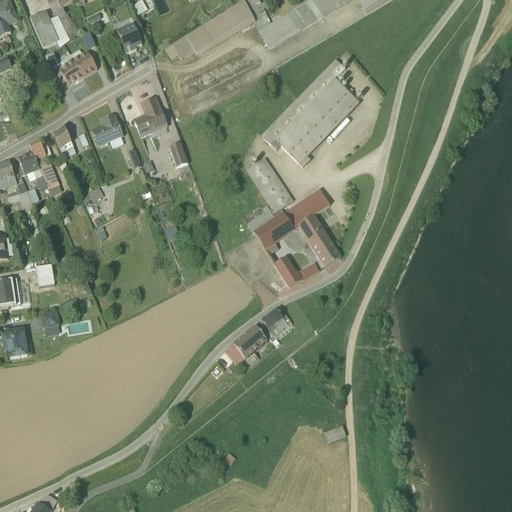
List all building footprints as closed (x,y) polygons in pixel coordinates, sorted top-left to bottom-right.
[(59,51),(75,44),(61,12),(55,0),(45,0),(51,13),(54,20),(49,23),(46,14),(29,21),(42,51),(56,45),(59,51)] [(56,0),(61,12),(76,6),(73,0),(56,0)] [(73,0),(76,6),(78,11),(85,8),(81,0),(73,0)] [(115,0),(105,5),(108,13),(122,7),(118,0),(115,0)] [(257,36),(258,36),(270,29),(256,0),(245,0),(241,2),(244,7),(254,30),(257,36)] [(318,0),(258,36),(269,55),(355,3),(362,15),(387,0),(318,0)] [(0,38),(10,35),(7,28),(18,23),(9,1),(0,4),(0,38)] [(141,6),(138,2),(132,6),(134,10),(132,11),(138,21),(147,15),(141,6)] [(198,64),(254,30),(244,7),(164,55),(171,66),(179,61),(181,64),(193,56),(198,64)] [(81,41),(69,15),(64,18),(75,44),(81,41)] [(100,24),(98,19),(87,24),(89,29),(100,24)] [(144,41),(138,27),(122,33),(122,35),(116,37),(126,60),(136,56),(135,54),(141,51),(138,43),(144,41)] [(95,51),(89,37),(81,40),(87,55),(95,51)] [(45,58),(51,71),(59,67),(53,55),(45,58)] [(82,83),(97,75),(87,57),(82,60),(79,56),(70,61),(82,83)] [(6,59),(0,61),(0,75),(11,71),(6,59)] [(69,91),(82,83),(69,60),(60,65),(63,71),(59,73),(69,91)] [(269,151),(345,75),(334,65),(260,141),(269,151)] [(306,162),(359,108),(335,85),(274,146),(302,173),(310,166),(306,162)] [(168,133),(155,104),(141,110),(145,121),(134,126),(141,144),(150,140),(152,145),(167,139),(165,134),(168,133)] [(4,123),(9,122),(7,117),(6,117),(0,114),(0,120),(3,123),(3,122),(4,123)] [(91,136),(98,152),(123,142),(115,121),(99,127),(101,131),(91,136)] [(70,146),(64,132),(53,136),(59,151),(70,146)] [(85,151),(89,149),(85,139),(80,141),(85,151)] [(51,200),(62,195),(50,165),(48,166),(39,143),(29,147),(47,191),(51,200)] [(59,151),(64,164),(76,159),(70,146),(59,151)] [(180,148),(168,152),(176,174),(179,173),(181,179),(190,176),(180,148)] [(40,194),(47,191),(32,155),(18,161),(24,177),(26,177),(29,184),(35,182),(40,194)] [(141,172),(134,155),(127,158),(134,178),(140,176),(139,173),(141,172)] [(245,175),(274,219),(293,206),(264,163),(245,175)] [(0,191),(16,186),(9,164),(0,167),(0,195),(0,196),(0,194),(0,191)] [(58,166),(61,175),(67,172),(64,164),(58,166)] [(34,212),(23,185),(16,187),(18,193),(6,196),(13,218),(14,218),(34,212)] [(27,194),(32,206),(39,202),(34,191),(27,194)] [(98,193),(80,202),(82,206),(87,204),(88,205),(90,204),(92,207),(102,201),(98,193)] [(75,201),(72,194),(66,197),(68,204),(75,201)] [(107,215),(109,215),(110,210),(108,210),(108,207),(110,207),(111,203),(108,203),(109,195),(103,194),(101,214),(107,215)] [(325,274),(340,265),(314,222),(329,211),(318,195),(283,218),(280,215),(274,219),(272,216),(271,216),(271,217),(268,214),(246,229),(268,262),(278,255),(275,250),(275,249),(298,234),(325,274)] [(15,226),(10,228),(24,268),(30,266),(19,235),(18,235),(15,226)] [(176,242),(177,241),(173,231),(164,234),(168,245),(176,242)] [(102,232),(95,235),(97,239),(98,238),(101,245),(106,242),(102,232)] [(5,238),(0,239),(0,262),(8,261),(8,259),(13,258),(11,246),(9,247),(8,241),(5,241),(5,238)] [(273,270),(289,294),(319,277),(314,268),(298,277),(297,276),(295,277),(286,262),(273,270)] [(54,288),(51,267),(35,270),(38,290),(54,288)] [(0,312),(8,312),(7,310),(20,307),(16,282),(0,284),(0,312)] [(76,305),(58,310),(61,318),(78,313),(76,305)] [(57,314),(40,317),(43,332),(44,332),(45,339),(58,337),(57,329),(59,329),(57,314)] [(261,328),(254,333),(265,346),(268,344),(272,348),(289,335),(288,334),(292,331),(283,318),(280,321),(276,316),(261,328)] [(4,335),(1,336),(4,352),(8,352),(10,361),(28,359),(32,358),(30,347),(29,347),(26,331),(4,335)] [(225,359),(236,373),(245,366),(250,372),(259,365),(254,359),(266,348),(254,333),(225,359)] [(183,420),(178,415),(174,419),(179,423),(183,420)] [(328,449),(347,443),(343,432),(324,438),(328,449)] [(42,502),(38,507),(46,511),(52,511),(56,504),(47,498),(42,502)]
